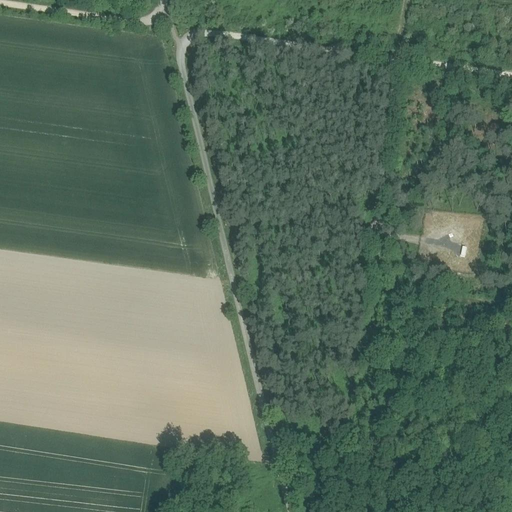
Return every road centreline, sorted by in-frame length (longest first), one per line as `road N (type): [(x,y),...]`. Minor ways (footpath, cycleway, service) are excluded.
road 1 (unclassified): [(179,48),(293,511)]
road 2 (track): [(511,78),(195,34),(179,48)]
road 3 (track): [(275,447),(511,480)]
road 4 (track): [(401,81),(381,232),(422,241)]
road 5 (track): [(0,4),(139,23),(162,9)]
